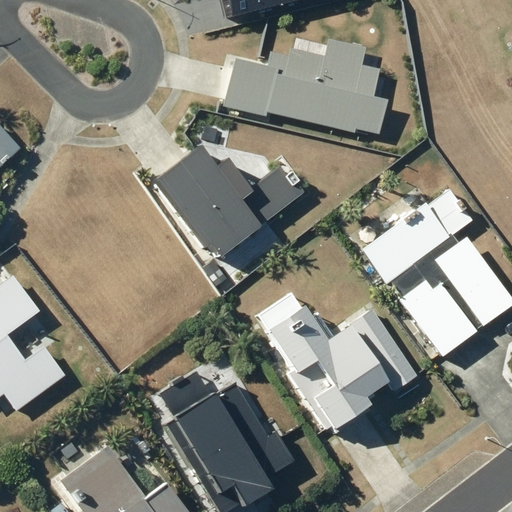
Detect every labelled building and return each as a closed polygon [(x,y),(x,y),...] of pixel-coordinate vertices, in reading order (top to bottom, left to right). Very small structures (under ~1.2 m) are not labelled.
[(220,0),(225,19),(293,0),(220,0)] [(223,40),(215,84),(366,113),(376,60),(351,55),(355,35),(311,26),(309,39),(257,30),(254,46),(223,40)] [(0,169),(21,150),(0,127),(0,169)] [(179,132),(136,164),(195,242),(285,175),(265,147),(217,183),(179,132)] [(402,298),(399,301),(443,359),(478,333),(441,284),(432,291),(413,266),(472,222),(449,192),(429,207),(426,203),(362,252),(387,285),(390,283),(402,298)] [(511,300),(465,238),(433,262),(484,329),(511,308),(511,300)] [(5,277),(0,279),(0,408),(4,412),(57,375),(31,347),(10,360),(0,344),(0,329),(28,310),(5,277)] [(412,356),(365,284),(341,299),(387,372),(412,356)] [(375,380),(311,285),(263,316),(327,412),(375,380)] [(149,413),(198,492),(209,485),(221,506),(286,466),(266,434),(257,439),(219,379),(203,389),(199,383),(149,413)] [(177,511),(178,511),(159,486),(135,504),(98,454),(62,481),(65,485),(64,486),(80,508),(80,507),(84,511),(177,511)]
